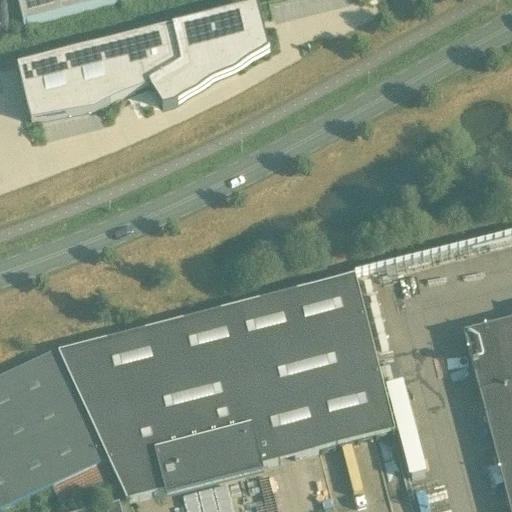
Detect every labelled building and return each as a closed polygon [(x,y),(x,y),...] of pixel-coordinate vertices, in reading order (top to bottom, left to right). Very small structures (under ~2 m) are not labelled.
[(16,0),(25,31),(146,0),(16,0)] [(162,111),(268,54),(258,11),(96,52),(17,72),(31,126),(40,123),(98,109),(110,106),(148,85),(162,111)] [(396,436),(356,285),(355,282),(175,328),(58,358),(119,486),(129,505),(396,436)] [(511,511),(511,327),(476,337),(474,330),(462,332),(463,337),(458,338),(460,348),(467,346),(509,511),(511,511)] [(0,511),(6,511),(51,491),(60,511),(63,511),(116,487),(55,356),(0,381),(0,511)]
